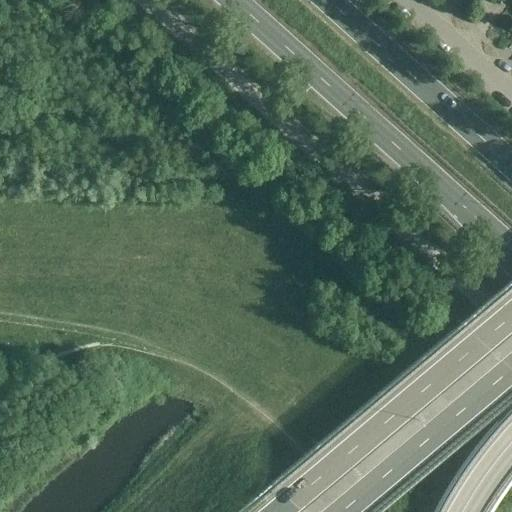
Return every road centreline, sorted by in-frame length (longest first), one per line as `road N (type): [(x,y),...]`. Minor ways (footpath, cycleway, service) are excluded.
road 1 (trunk): [(234,0),(511,254)]
road 2 (trunk): [(511,311),(273,511)]
road 3 (trunk): [(511,165),(327,0)]
road 4 (trunk): [(343,511),(511,369)]
road 5 (unclassified): [(511,88),(411,0)]
